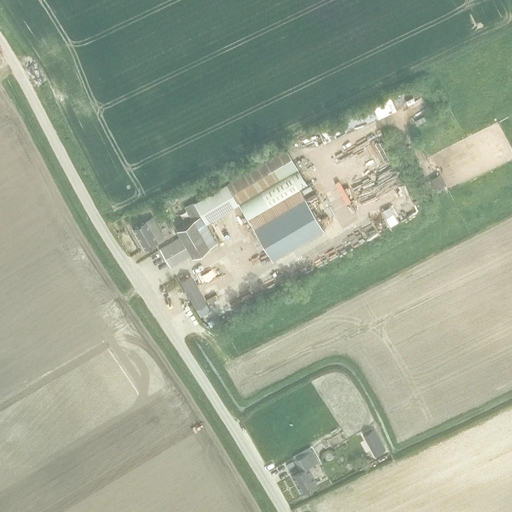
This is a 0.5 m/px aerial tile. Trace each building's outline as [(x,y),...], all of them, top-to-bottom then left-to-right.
[(320,131),(379,114),(376,102),(317,120),(320,131)] [(360,137),(350,141),(356,157),(367,152),(360,137)] [(323,230),(299,189),(308,184),(286,148),(194,203),(201,215),(206,223),(239,204),(272,260),(323,230)] [(375,159),(384,174),(398,165),(396,160),(390,163),(385,154),(375,159)] [(437,168),(430,173),(438,184),(444,179),(437,168)] [(181,192),(184,198),(189,194),(186,189),(181,192)] [(181,237),(192,256),(216,242),(200,215),(176,229),(181,237)] [(132,228),(144,248),(157,241),(145,221),(132,228)] [(180,237),(160,249),(170,266),(190,254),(180,237)] [(199,316),(209,310),(190,275),(180,280),(199,316)] [(182,312),(189,310),(185,300),(179,303),(182,312)] [(374,429),(363,434),(366,440),(377,434),(374,429)] [(382,444),(377,434),(366,440),(372,450),(382,444)] [(382,444),(372,450),(375,455),(385,449),(382,444)] [(291,476),(301,492),(316,484),(307,467),(318,461),(312,450),(294,460),(300,471),(291,476)]
